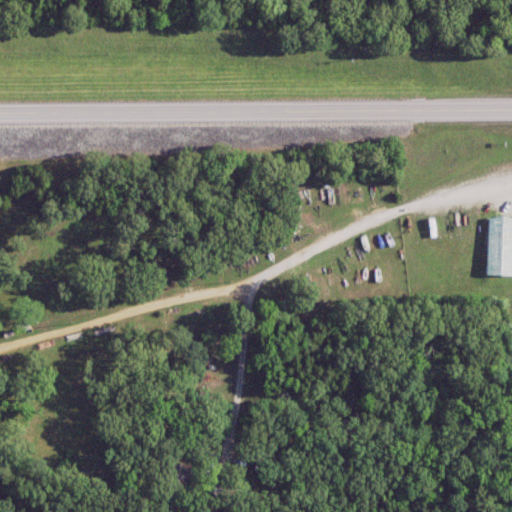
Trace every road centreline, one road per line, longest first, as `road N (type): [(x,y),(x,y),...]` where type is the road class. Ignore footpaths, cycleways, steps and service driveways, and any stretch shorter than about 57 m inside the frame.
road 1 (residential): [(511,183),(372,221),(213,296),(0,358)]
road 2 (secondary): [(511,111),(0,120)]
